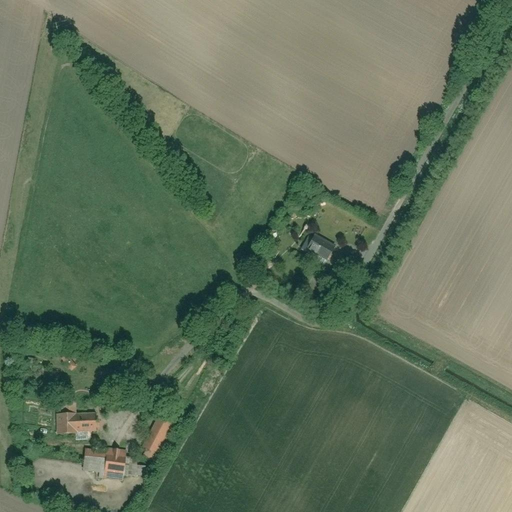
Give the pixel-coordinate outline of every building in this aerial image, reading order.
[(306,252),(311,255),(307,261),(322,270),(334,249),(315,238),(306,252)] [(341,259),(325,289),(340,297),(356,267),(341,259)] [(69,354),(60,361),(72,375),(81,367),(69,354)] [(58,415),(58,434),(98,435),(98,416),(58,415)] [(158,421),(141,449),(158,459),(175,430),(158,421)] [(138,463),(123,462),(124,452),(107,450),(105,459),(87,457),(85,474),(136,480),(138,463)]
